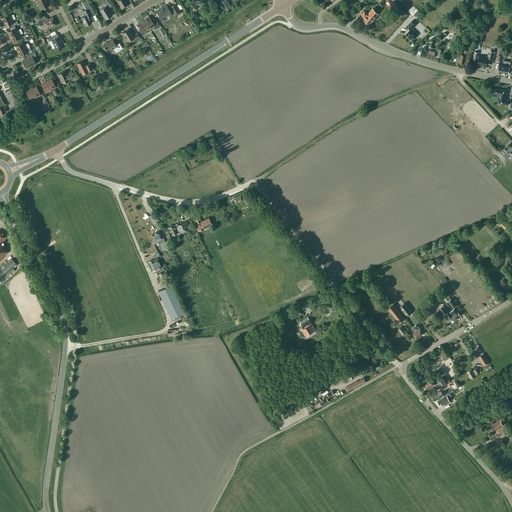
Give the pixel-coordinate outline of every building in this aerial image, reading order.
[(31,0),(32,0),(36,0),(41,9),(49,5),(46,0),(31,0)] [(116,0),(121,9),(128,4),(125,0),(116,0)] [(391,0),(388,0),(386,3),(392,10),(397,6),(391,0)] [(108,8),(111,6),(108,1),(104,3),(106,6),(99,10),(105,19),(111,15),(108,8)] [(180,12),(175,4),(170,7),(171,9),(169,10),(166,5),(156,11),(161,19),(162,21),(165,19),(165,18),(169,15),(170,16),(172,15),(172,14),(173,13),(175,16),(180,12)] [(88,16),(91,14),(88,7),(82,10),(85,15),(81,17),(85,25),(91,23),(88,16)] [(365,11),(360,16),(370,24),(374,18),(375,19),(379,14),(373,10),(369,14),(365,11)] [(356,11),(349,16),(351,19),(358,14),(356,11)] [(0,17),(3,22),(14,16),(13,14),(10,16),(8,13),(0,17)] [(14,16),(3,22),(5,27),(13,23),(12,20),(15,18),(14,16)] [(143,20),(149,28),(152,26),(154,30),(159,26),(154,19),(152,21),(148,16),(146,17),(146,18),(143,20)] [(56,24),(53,17),(45,20),(44,18),(37,21),(40,26),(44,24),(47,29),(56,24)] [(146,30),(149,28),(143,20),(140,22),(140,21),(137,23),(141,28),(138,29),(142,36),(147,33),(146,30)] [(406,26),(410,30),(406,33),(413,40),(417,36),(418,34),(412,28),(417,24),(413,20),(406,26)] [(487,24),(480,23),(476,41),(481,42),(484,33),(485,33),(487,24)] [(7,31),(10,36),(21,30),(20,28),(17,30),(15,27),(14,25),(11,27),(12,29),(7,31)] [(134,42),(140,38),(137,33),(133,35),(129,28),(121,33),(127,41),(131,38),(134,42)] [(21,30),(10,36),(12,41),(18,39),(18,40),(21,39),(20,37),(19,34),(22,33),(21,30)] [(462,35),(456,32),(449,42),(454,46),(462,35)] [(64,44),(60,35),(58,36),(57,33),(47,38),(49,41),(51,40),(56,51),(62,48),(60,45),(64,44)] [(115,52),(122,48),(118,42),(115,44),(112,39),(107,42),(103,44),(107,52),(113,48),(115,52)] [(431,47),(433,41),(432,41),(432,42),(430,41),(429,47),(429,48),(428,48),(427,54),(435,57),(435,54),(438,55),(440,49),(431,47)] [(17,51),(29,45),(30,44),(29,42),(24,44),(23,42),(15,46),(17,51)] [(29,45),(17,51),(20,56),(28,52),(26,49),(30,47),(29,45)] [(469,50),(467,50),(465,49),(464,55),(461,54),(459,62),(466,64),(469,50)] [(487,57),(478,55),(478,52),(474,51),(473,59),(477,60),(476,66),(485,68),(486,62),(492,63),(494,53),(494,52),(489,50),(487,57)] [(28,58),(22,61),(25,66),(24,66),(26,69),(29,68),(28,67),(36,64),(32,57),(36,55),(34,51),(26,55),(28,58)] [(88,70),(93,68),(90,62),(87,64),(88,65),(86,66),(83,60),(76,63),(82,74),(88,71),(88,70)] [(503,64),(499,63),(498,71),(508,73),(510,65),(511,61),(503,60),(503,64)] [(69,80),(75,77),(72,71),(66,74),(64,70),(57,74),(60,79),(60,80),(62,83),(69,80)] [(46,81),(50,90),(56,87),(51,78),(46,81)] [(45,92),(50,90),(46,81),(41,84),(45,92)] [(31,89),(35,97),(41,95),(41,94),(42,94),(41,91),(39,92),(36,86),(31,89)] [(30,100),(35,97),(31,89),(25,91),(30,100)] [(506,91),(501,89),(501,90),(496,89),(495,95),(498,100),(503,101),(503,104),(507,105),(509,100),(504,99),(506,91)] [(511,144),(510,142),(504,149),(506,151),(502,155),(507,160),(511,156),(511,144)] [(241,204),(246,203),(251,201),(248,194),(243,196),(242,194),(233,198),(236,203),(237,205),(240,203),(241,204)] [(266,212),(260,204),(255,207),(259,212),(260,211),(262,214),(264,213),(265,213),(266,213),(266,212)] [(511,230),(500,216),(496,219),(511,237),(511,230)] [(201,220),(200,217),(194,219),(196,224),(195,225),(198,231),(212,225),(208,217),(201,220)] [(184,228),(188,226),(186,221),(175,225),(177,229),(176,229),(173,224),(168,227),(172,235),(175,233),(176,234),(179,234),(182,233),(186,231),(184,228)] [(164,236),(162,237),(159,231),(151,234),(154,239),(153,240),(154,244),(158,242),(162,250),(169,247),(164,236)] [(0,273),(3,277),(16,263),(11,258),(0,269),(0,273)] [(153,259),(149,261),(151,267),(150,268),(151,271),(153,270),(157,268),(159,272),(162,270),(164,269),(162,266),(161,266),(158,258),(154,259),(153,259)] [(7,273),(10,277),(16,271),(13,268),(7,273)] [(170,285),(166,276),(164,271),(158,273),(160,278),(163,285),(164,287),(170,285)] [(184,312),(172,284),(158,291),(170,318),(184,312)] [(439,302),(435,297),(427,304),(431,309),(439,302)] [(451,299),(446,302),(451,308),(455,304),(452,300),(451,299)] [(407,317),(411,313),(405,306),(401,309),(407,317)] [(454,320),(447,312),(443,307),(439,309),(443,315),(442,315),(445,319),(445,320),(448,325),(454,320)] [(448,311),(447,312),(454,320),(461,315),(455,307),(448,312),(448,311)] [(398,323),(404,319),(395,308),(390,312),(398,323)] [(301,323),(302,326),(299,328),(304,336),(315,329),(311,323),(312,323),(309,318),(307,317),(300,321),(301,323)] [(415,325),(413,328),(419,336),(423,333),(418,326),(417,327),(415,325)] [(402,334),(406,331),(402,326),(398,329),(402,334)] [(419,336),(413,328),(412,328),(413,329),(411,330),(412,331),(411,332),(416,339),(419,336)] [(443,349),(430,357),(433,361),(442,356),(444,359),(447,357),(445,354),(446,354),(443,349)] [(489,362),(483,353),(478,356),(483,365),(489,362)] [(472,370),(471,369),(467,371),(471,378),(475,376),(477,375),(476,373),(479,372),(477,368),(472,370)] [(366,381),(363,377),(363,376),(346,386),(348,391),(366,381)] [(438,381),(435,384),(436,385),(435,385),(437,388),(446,382),(442,376),(437,380),(438,381)] [(435,384),(432,379),(422,386),(425,390),(428,388),(429,390),(435,385),(436,385),(435,384)] [(450,386),(448,382),(441,386),(443,390),(450,386)] [(443,394),(440,389),(431,395),(434,400),(435,399),(435,400),(444,395),(443,394)] [(333,394),(332,391),(331,390),(311,402),(313,405),(320,401),(322,405),(329,401),(327,398),(333,394)] [(450,393),(447,395),(437,401),(439,405),(442,403),(443,405),(448,403),(450,401),(448,398),(452,396),(450,393)] [(502,427),(504,426),(499,418),(493,422),(492,420),(489,422),(490,424),(487,426),(492,433),(497,430),(498,432),(499,434),(504,431),(502,427)]
